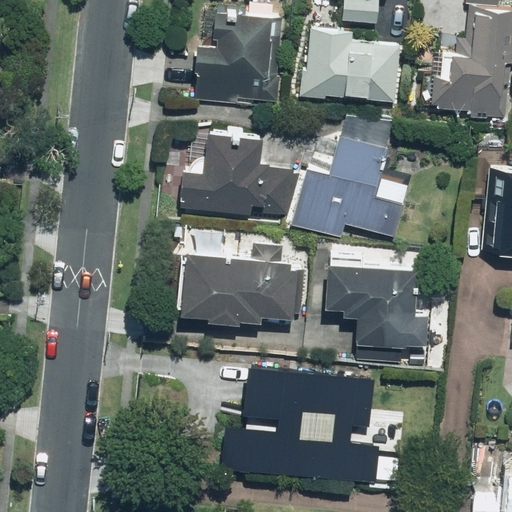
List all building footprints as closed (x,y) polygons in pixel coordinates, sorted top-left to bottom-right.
[(278,3),(241,0),(222,0),(220,26),(224,26),(224,35),(205,33),(199,95),(240,99),(241,97),(257,99),(258,92),(282,94),(285,64),(275,63),(278,27),(276,27),(278,3)] [(382,0),(347,0),(347,13),(382,14),(382,0)] [(511,2),(490,0),(472,0),(469,31),(461,30),(460,42),(459,42),(456,68),(439,66),(436,98),(476,102),(475,110),(491,112),(491,109),(510,111),(511,94),(511,86),(507,86),(511,53),(511,2)] [(357,24),(315,20),(311,63),(306,62),(303,89),(329,92),(329,87),(398,94),(404,39),(356,34),(357,24)] [(270,125),(214,118),(210,160),(190,158),(186,196),(257,204),(256,206),(292,208),(303,168),(299,167),(299,162),(275,159),(277,150),(267,149),(270,125)] [(395,135),(346,122),(336,161),(313,154),(296,215),(345,228),(349,215),(399,229),(413,175),(386,167),(395,135)] [(511,156),(495,155),(487,239),(511,241),(511,156)] [(257,245),(194,239),(188,301),(216,304),(215,308),(247,311),(247,307),(268,309),(269,303),(300,306),(305,256),(299,255),(299,253),(297,253),(298,249),(286,248),(287,237),(258,234),(257,245)] [(368,247),(338,245),(338,249),(335,249),(332,295),(350,296),(350,309),(364,310),(362,352),(405,355),(407,333),(412,334),(412,332),(432,333),(434,302),(422,301),(425,255),(367,252),(368,247)] [(293,420),(231,413),(226,456),(351,470),(354,442),(346,441),(349,413),(376,416),(382,365),(295,355),(289,406),(294,407),(293,420)] [(444,370),(412,368),(411,391),(443,392),(444,370)] [(478,490),(476,511),(478,511),(511,511),(511,479),(503,479),(502,493),(478,490)]
